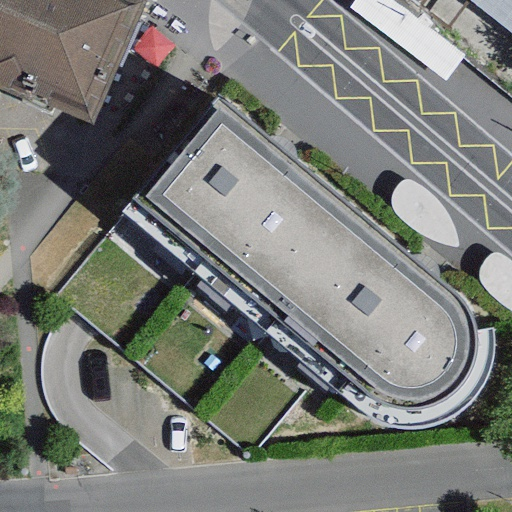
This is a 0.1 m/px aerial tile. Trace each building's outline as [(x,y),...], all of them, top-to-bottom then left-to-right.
[(138,13),(108,0),(0,0),(0,75),(93,116),(138,13)] [(465,55),(392,0),(357,0),(356,1),(353,6),(447,78),(451,73),(465,55)] [(511,0),(469,0),(511,26),(511,0)] [(220,99),(132,206),(377,405),(401,416),(428,416),(452,406),(471,387),(481,362),(481,336),(471,311),(452,293),(220,99)] [(430,190),(409,180),(399,183),(392,191),(391,203),(398,217),(419,234),(446,245),(461,248),(460,237),(446,208),(430,190)] [(511,259),(498,253),(491,255),(480,267),(479,279),(487,291),(507,309),(511,310),(511,259)]
